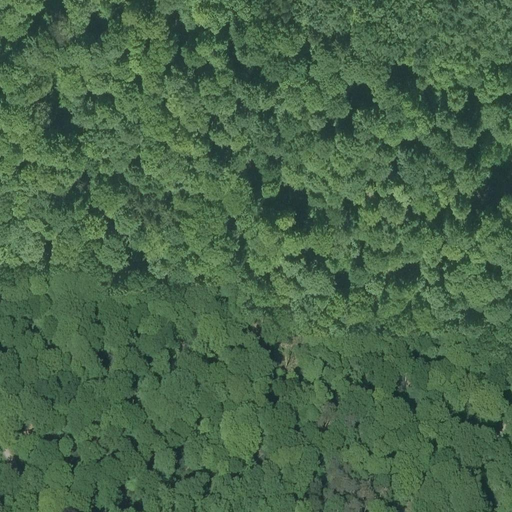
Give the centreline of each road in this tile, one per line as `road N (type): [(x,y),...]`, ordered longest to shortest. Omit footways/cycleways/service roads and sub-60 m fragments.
road 1 (track): [(175,0),(221,117),(263,161),(324,179),(383,184),(477,187),(511,178)]
road 2 (track): [(293,511),(270,491),(237,482),(155,511)]
road 3 (unknown): [(129,0),(179,68),(210,92)]
